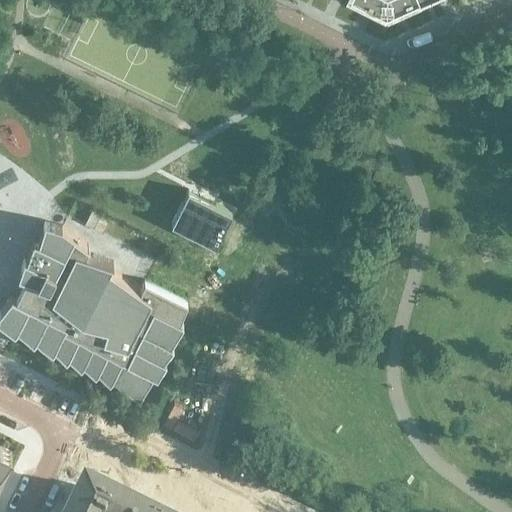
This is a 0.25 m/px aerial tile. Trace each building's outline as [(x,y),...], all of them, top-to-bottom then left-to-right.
[(362,0),(385,11),(386,11),(410,0),(362,0)] [(193,188),(176,221),(220,243),(237,210),(193,188)] [(11,295),(0,310),(0,321),(14,332),(17,329),(33,341),(35,338),(52,351),(54,348),(59,352),(59,353),(76,368),(79,368),(84,363),(95,372),(97,369),(109,379),(112,376),(139,394),(152,373),(156,375),(166,360),(163,358),(173,345),(171,343),(183,322),(179,319),(180,317),(183,310),(187,301),(132,274),(128,281),(124,278),(109,266),(111,262),(113,263),(113,261),(86,253),(88,248),(89,248),(90,247),(61,226),(44,221),(38,241),(33,240),(26,259),(24,258),(18,276),(27,279),(18,299),(11,295)] [(0,475),(11,453),(0,447),(0,475)] [(130,511),(131,511),(83,488),(71,511),(130,511)]
